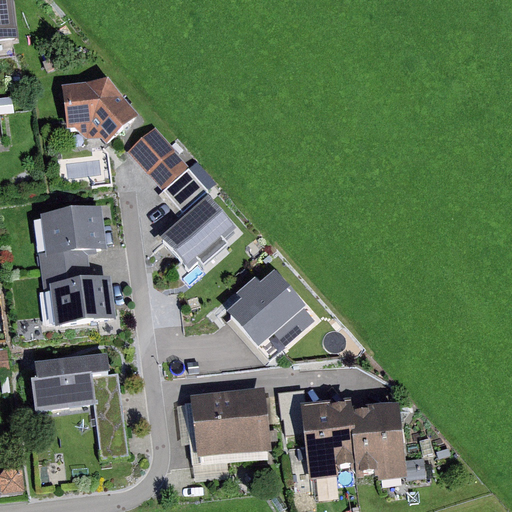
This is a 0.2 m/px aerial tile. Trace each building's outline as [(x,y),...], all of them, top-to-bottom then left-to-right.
[(15,0),(0,0),(0,36),(19,35),(15,0)] [(112,78),(64,84),(71,129),(76,128),(89,138),(104,138),(108,144),(140,116),(112,78)] [(189,167),(153,130),(129,153),(165,190),(189,167)] [(210,195),(161,237),(190,270),(239,229),(210,195)] [(102,211),(35,219),(42,277),(93,271),(91,253),(107,251),(102,211)] [(112,277),(47,284),(51,322),(116,315),(112,277)] [(229,323),(260,359),(308,316),(277,281),(229,323)] [(0,348),(0,366),(10,367),(11,349),(0,348)] [(109,356),(37,364),(43,414),(97,408),(94,378),(112,376),(109,356)] [(119,375),(112,376),(94,378),(97,408),(104,459),(129,456),(119,375)] [(265,397),(190,407),(199,468),(273,458),(265,397)] [(352,410),(301,416),(310,485),(341,483),(340,477),(356,475),(357,486),(378,483),(379,486),(408,483),(400,413),(354,419),(352,410)] [(24,464),(0,466),(0,495),(27,492),(24,464)]
